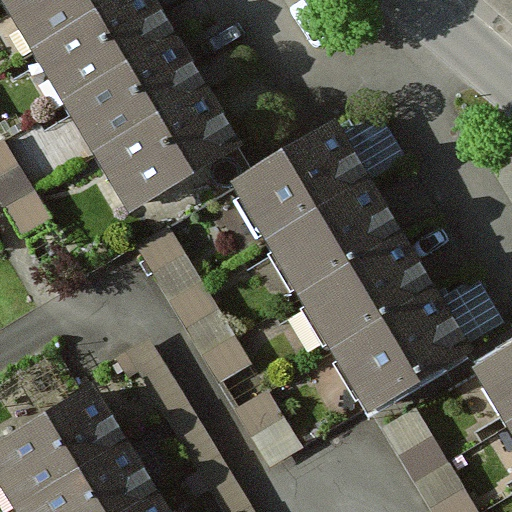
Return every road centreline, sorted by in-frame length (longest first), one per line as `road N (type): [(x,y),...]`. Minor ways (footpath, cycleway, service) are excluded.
road 1 (residential): [(0,352),(86,303),(127,301),(155,321),(253,480),(280,503),(320,511)]
road 2 (residential): [(416,0),(511,80)]
